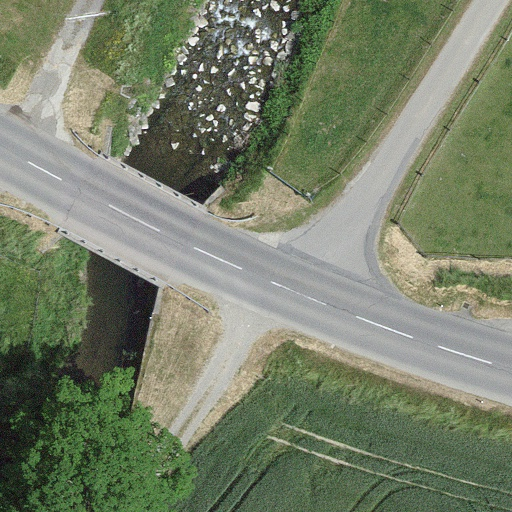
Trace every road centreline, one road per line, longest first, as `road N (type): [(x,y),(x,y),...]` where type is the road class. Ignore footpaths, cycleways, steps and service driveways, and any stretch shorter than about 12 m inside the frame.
road 1 (tertiary): [(511,371),(398,336),(230,265),(0,146)]
road 2 (track): [(108,511),(284,285)]
